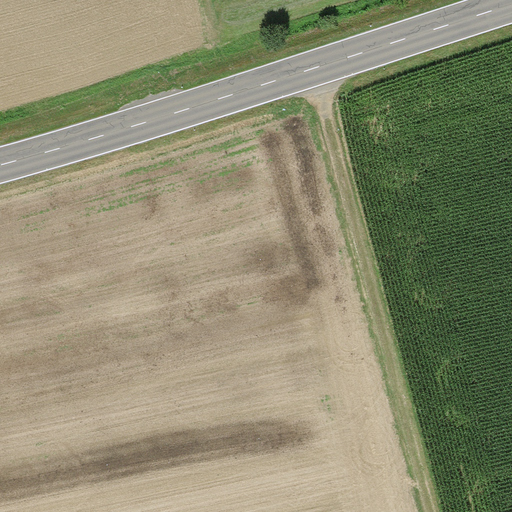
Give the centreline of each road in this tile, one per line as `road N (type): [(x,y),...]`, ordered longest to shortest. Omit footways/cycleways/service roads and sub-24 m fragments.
road 1 (primary): [(0,163),(511,3)]
road 2 (track): [(309,68),(425,511)]
